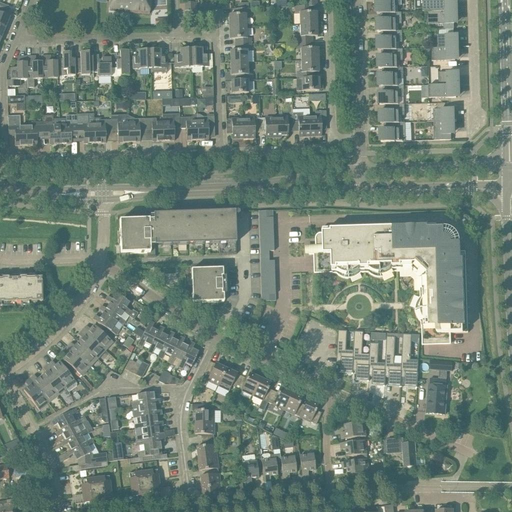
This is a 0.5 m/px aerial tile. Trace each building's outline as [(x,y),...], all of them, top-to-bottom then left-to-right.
[(150,0),(110,0),(110,11),(149,14),(150,0)] [(376,2),(377,14),(401,13),(398,13),(397,6),(401,6),(400,0),(381,0),(382,2),(376,2)] [(421,0),(422,13),(457,12),(457,3),(453,4),(453,0),(421,0)] [(196,11),(196,3),(185,3),(185,11),(196,11)] [(9,7),(0,4),(0,10),(6,13),(9,7)] [(311,7),(304,7),(295,8),(295,14),(299,14),(300,25),(317,25),(316,13),(311,13),(311,7)] [(229,16),(229,28),(246,27),(246,16),(250,15),(250,9),(244,9),(234,9),(234,15),(229,16)] [(443,30),(453,30),(453,25),(454,24),(454,20),(457,20),(457,12),(422,13),(426,13),(427,25),(443,25),(443,30)] [(0,26),(5,28),(9,18),(0,14),(0,13),(0,26)] [(377,20),(377,32),(402,32),(402,31),(398,31),(398,24),(401,24),(401,13),(377,14),(382,14),(382,20),(377,20)] [(317,25),(300,25),(300,37),(296,37),(296,44),(312,43),(312,37),(317,37),(317,25)] [(246,27),(229,28),(229,40),(235,40),(235,46),(251,45),(251,38),(246,38),(246,27)] [(402,32),(377,32),(377,33),(383,33),(383,38),(377,39),(378,51),(402,50),(399,50),(399,43),(402,43),(402,32)] [(437,36),(437,49),(458,48),(458,40),(454,40),(454,35),(437,36)] [(301,50),(301,61),(318,61),(318,49),(312,49),(312,43),(296,44),(296,50),(301,50)] [(230,52),(230,64),(247,63),(247,52),(251,51),(251,45),(235,46),(235,51),(230,52)] [(458,48),(437,49),(431,49),(432,62),(455,61),(455,56),(459,56),(458,48)] [(175,69),(191,68),(191,49),(180,49),(180,56),(174,56),(174,66),(175,69)] [(202,49),(191,49),(191,68),(208,67),(208,55),(202,55),(202,49)] [(133,70),(150,69),(149,50),(138,51),(138,57),(132,57),(133,67),(133,70)] [(160,50),(149,50),(150,69),(167,69),(166,66),(166,56),(160,56),(160,50)] [(378,57),(378,69),(403,68),(399,68),(399,61),(403,61),(402,50),(378,51),(383,51),(383,57),(378,57)] [(116,54),(110,55),(110,58),(111,69),(111,77),(129,76),(129,61),(128,51),(119,51),(119,52),(120,52),(120,57),(116,57),(116,54)] [(75,59),(75,74),(81,73),(81,76),(89,76),(89,73),(93,73),(92,56),(92,54),(92,55),(89,55),(89,52),(80,53),(80,59),(75,59)] [(75,59),(71,60),(70,53),(62,53),(62,60),(57,60),(57,62),(57,79),(57,86),(60,86),(60,76),(75,76),(75,74),(75,59)] [(92,56),(93,73),(97,73),(97,77),(111,77),(111,69),(110,58),(102,59),(102,61),(99,61),(98,55),(92,56)] [(41,62),(42,79),(48,79),(48,80),(57,79),(57,62),(51,62),(51,56),(41,57),(41,62)] [(19,80),(27,80),(26,63),(26,57),(26,63),(17,63),(17,69),(10,69),(11,80),(7,81),(7,87),(12,87),(12,88),(19,88),(19,80)] [(35,57),(26,57),(26,63),(27,80),(32,80),(42,80),(41,62),(41,57),(41,62),(36,62),(35,57)] [(318,61),(301,61),(301,73),(297,73),(297,80),(319,79),(313,79),(313,73),(318,73),(318,61)] [(231,82),(252,81),(252,74),(248,75),(247,63),(230,64),(231,76),(236,76),(236,81),(231,82)] [(379,75),(379,87),(404,87),(404,86),(400,86),(400,80),(403,79),(403,68),(378,69),(384,69),(384,75),(379,75)] [(438,86),(459,85),(459,77),(455,77),(455,73),(445,73),(438,73),(438,86)] [(319,79),(297,80),(296,80),(296,92),(319,91),(319,79)] [(252,81),(231,82),(231,94),(241,94),(248,93),(248,82),(252,81)] [(438,86),(428,86),(429,99),(446,98),(456,98),(456,94),(459,94),(459,85),(438,86)] [(379,94),(380,106),(404,105),(401,105),(400,98),(404,98),(404,87),(379,87),(379,88),(384,88),(385,93),(379,94)] [(206,92),(202,93),(202,98),(212,98),(212,88),(206,88),(206,92)] [(326,94),(310,94),(310,102),(327,101),(326,94)] [(25,104),(24,97),(7,97),(7,105),(25,104)] [(202,108),(206,103),(206,99),(197,100),(197,108),(202,108)] [(433,123),(454,122),(454,114),(450,114),(450,109),(445,110),(445,104),(437,104),(437,110),(433,110),(433,123)] [(404,105),(380,106),(385,106),(385,112),(380,112),(380,124),(405,123),(401,123),(401,116),(405,116),(404,105)] [(293,130),(298,130),(299,137),(310,137),(309,117),(309,110),(292,110),(293,118),(293,130)] [(309,117),(310,137),(321,137),(321,129),(326,129),(326,112),(316,112),(316,117),(309,117)] [(77,133),(76,115),(65,116),(66,121),(59,121),(59,126),(60,145),(71,145),(71,133),(77,133)] [(83,144),(94,144),(94,125),(88,125),(88,115),(76,115),(77,133),(83,132),(83,144)] [(196,115),(197,122),(197,141),(208,140),(208,128),(214,128),(214,117),(204,117),(203,117),(199,115),(196,115)] [(26,146),(25,127),(19,127),(18,116),(8,117),(8,135),(14,134),(15,147),(26,146)] [(60,145),(59,126),(53,126),(53,116),(42,116),(42,123),(43,134),(49,133),(49,146),(60,145)] [(111,120),(111,131),(117,131),(118,143),(129,143),(128,124),(128,117),(128,116),(111,116),(111,120)] [(139,131),(145,130),(145,119),(134,120),(128,117),(128,124),(129,143),(140,143),(139,131)] [(169,123),(162,123),(163,142),(174,141),(174,129),(180,129),(179,118),(169,119),(169,123)] [(186,141),(197,141),(197,122),(190,122),(190,118),(179,118),(180,129),(186,129),(186,141)] [(276,138),(276,118),(265,118),(265,119),(259,119),(260,131),(265,131),(265,139),(276,138)] [(276,118),(276,138),(288,138),(287,130),(293,130),(293,118),(287,118),(276,118)] [(145,119),(145,130),(151,130),(152,142),(163,142),(162,123),(156,123),(156,119),(145,119)] [(232,140),(243,139),(243,119),(232,119),(232,120),(226,120),(226,132),(232,132),(232,140)] [(243,119),(243,139),(254,139),(254,131),(260,131),(259,119),(254,119),(243,119)] [(100,125),(94,125),(94,144),(105,144),(105,131),(111,131),(111,120),(100,121),(100,125)] [(454,122),(433,123),(433,131),(434,141),(451,141),(451,130),(454,130),(454,122)] [(32,127),(25,127),(26,146),(37,146),(37,134),(43,134),(42,123),(31,123),(32,127)] [(405,123),(380,124),(386,124),(386,130),(380,130),(381,143),(405,142),(405,123)] [(274,251),(272,211),(258,212),(261,298),(261,302),(275,301),(274,261),(269,261),(269,252),(274,251)] [(235,214),(235,213),(150,215),(150,221),(149,221),(149,220),(126,221),(119,221),(119,231),(124,231),(125,244),(120,244),(120,254),(147,253),(147,257),(146,257),(146,258),(148,258),(148,259),(154,259),(154,258),(156,257),(154,257),(154,247),(154,242),(161,241),(161,246),(170,246),(170,241),(177,241),(177,246),(187,246),(186,241),(193,240),(193,245),(203,245),(203,240),(209,240),(209,245),(219,244),(219,255),(218,255),(218,256),(236,255),(235,217),(237,217),(238,216),(239,216),(239,215),(239,214),(238,213),(237,213),(236,213),(235,214)] [(436,229),(436,224),(323,227),(323,233),(320,234),(319,234),(318,234),(317,235),(316,236),(316,237),(315,238),(315,239),(316,245),(308,246),(309,255),(314,255),(316,255),(316,273),(314,273),(314,274),(332,273),(332,274),(336,274),(337,275),(338,276),(340,276),(341,277),(342,278),(343,278),(345,279),(346,279),(349,279),(349,273),(364,273),(368,273),(369,274),(370,275),(372,275),(373,276),(374,277),(375,277),(377,277),(378,278),(380,278),(381,278),(381,273),(393,272),(397,272),(399,272),(413,272),(419,277),(420,289),(420,297),(419,298),(418,299),(417,301),(417,302),(416,303),(416,304),(415,306),(415,307),(415,309),(415,310),(420,310),(421,326),(422,342),(441,342),(441,344),(450,344),(450,339),(450,334),(468,333),(465,252),(460,252),(460,244),(447,244),(444,242),(444,229),(436,229)] [(199,304),(199,303),(223,303),(223,295),(226,295),(226,291),(225,281),(225,277),(223,277),(222,269),(222,264),(222,263),(198,264),(198,265),(199,265),(199,270),(198,270),(191,270),(191,281),(196,281),(197,293),(192,293),(192,304),(199,304)] [(0,302),(42,302),(42,278),(0,278),(0,302)] [(123,313),(129,316),(132,312),(126,308),(130,303),(116,294),(112,300),(108,297),(105,301),(109,304),(110,303),(123,313)] [(103,313),(117,322),(122,326),(125,322),(120,318),(123,313),(110,303),(109,304),(106,309),(101,306),(99,310),(103,313)] [(98,323),(104,327),(116,335),(119,331),(114,327),(117,322),(103,313),(99,319),(95,316),(92,320),(98,323)] [(144,327),(148,320),(143,317),(139,323),(144,327)] [(144,333),(141,338),(137,347),(142,349),(144,344),(150,346),(158,332),(157,332),(152,329),(154,324),(150,322),(144,333)] [(104,327),(98,323),(95,326),(94,325),(90,330),(86,326),(82,331),(105,351),(113,343),(100,331),(104,327)] [(150,346),(147,352),(152,354),(155,349),(160,351),(160,352),(168,337),(162,334),(164,329),(160,327),(157,332),(158,332),(150,346)] [(141,338),(144,333),(136,328),(133,333),(141,338)] [(78,342),(97,360),(105,351),(82,331),(78,335),(82,338),(78,342)] [(347,332),(338,331),(337,350),(336,364),(337,364),(339,364),(343,364),(343,370),(343,373),(344,373),(352,374),(353,374),(353,372),(352,372),(354,351),(353,351),(346,351),(347,332)] [(168,337),(160,352),(160,351),(157,357),(162,360),(165,354),(170,357),(178,342),(172,339),(174,334),(170,332),(168,337)] [(368,377),(369,359),(370,355),(369,355),(362,354),(363,333),(354,332),(353,351),(354,351),(352,372),(353,372),(359,372),(359,378),(359,381),(367,381),(367,382),(369,382),(369,377),(368,377)] [(401,378),(401,384),(407,385),(407,387),(407,388),(408,388),(416,388),(417,388),(418,373),(418,361),(410,360),(412,335),(403,335),(403,338),(401,365),(402,365),(401,378)] [(175,359),(180,362),(181,362),(188,347),(182,344),(184,339),(180,337),(178,342),(170,357),(167,362),(172,365),(175,359)] [(387,337),(386,337),(385,364),(385,378),(391,378),(391,384),(391,386),(391,387),(399,387),(401,387),(401,384),(401,378),(402,365),(401,365),(394,364),(395,338),(387,337)] [(89,368),(97,360),(78,342),(74,347),(71,343),(67,348),(89,368)] [(134,348),(124,342),(122,346),(131,354),(134,348)] [(188,347),(181,362),(180,362),(177,368),(182,370),(185,364),(191,367),(199,352),(192,349),(194,345),(190,342),(188,347)] [(385,378),(385,364),(378,363),(379,344),(370,344),(369,355),(370,355),(369,359),(368,377),(369,377),(375,377),(375,383),(375,385),(375,386),(383,386),(383,387),(384,387),(385,378)] [(81,377),(89,368),(67,348),(63,352),(67,355),(63,360),(81,377)] [(125,370),(135,375),(140,366),(130,360),(125,370)] [(48,365),(66,390),(68,393),(76,387),(77,384),(60,362),(55,366),(52,362),(48,365)] [(140,366),(135,375),(140,378),(141,377),(142,378),(148,365),(142,362),(140,366)] [(218,387),(226,369),(215,364),(215,365),(209,362),(204,373),(210,376),(207,382),(218,387)] [(452,363),(440,362),(439,371),(452,372),(452,363)] [(57,397),(66,390),(48,365),(43,369),(46,373),(42,376),(57,397)] [(226,369),(218,387),(229,392),(231,386),(236,388),(241,377),(236,375),(237,374),(226,369)] [(163,371),(160,378),(156,385),(158,382),(164,385),(170,374),(163,371)] [(156,385),(160,378),(149,373),(145,382),(150,385),(156,385)] [(241,377),(236,388),(241,391),(252,396),(260,379),(249,374),(246,379),(241,377)] [(48,404),(57,397),(42,376),(37,380),(34,376),(30,379),(48,404)] [(176,385),(179,380),(173,377),(169,385),(176,385)] [(92,388),(83,378),(79,381),(89,391),(92,388)] [(39,411),(48,404),(30,379),(25,383),(28,387),(23,390),(39,411)] [(260,379),(252,396),(263,401),(268,403),(273,391),(268,389),(271,384),(260,379)] [(426,414),(435,415),(438,380),(430,379),(429,385),(427,404),(426,414)] [(446,381),(438,380),(435,415),(444,416),(445,406),(447,387),(446,387),(446,381)] [(273,391),(268,403),(273,405),(272,406),(283,411),(291,393),(280,388),(278,394),(273,391)] [(138,407),(155,404),(155,405),(160,404),(159,399),(154,400),(153,393),(137,395),(137,402),(131,402),(132,408),(138,407)] [(299,418),(299,417),(304,406),(300,404),(302,398),(291,393),(283,411),(294,416),(294,415),(299,418)] [(109,411),(115,410),(117,410),(115,398),(107,399),(109,411)] [(101,414),(107,413),(105,399),(99,400),(101,414)] [(307,401),(299,417),(299,418),(310,423),(311,423),(316,425),(321,414),(316,411),(318,406),(307,401)] [(133,419),(140,418),(156,416),(161,415),(161,410),(156,411),(155,405),(155,404),(138,407),(132,408),(133,419)] [(195,411),(195,423),(214,423),(214,411),(213,411),(213,405),(201,405),(201,411),(195,411)] [(75,423),(75,422),(72,417),(77,414),(75,409),(50,423),(52,427),(57,425),(60,430),(60,431),(75,423)] [(115,410),(109,411),(110,422),(117,421),(116,421),(115,410)] [(163,427),(162,422),(157,423),(156,416),(140,418),(133,419),(135,430),(141,429),(158,427),(163,427)] [(75,423),(60,431),(60,430),(55,433),(58,437),(62,435),(65,440),(65,441),(80,433),(80,432),(77,427),(83,424),(86,422),(84,418),(80,419),(75,422),(75,423)] [(117,421),(110,422),(111,431),(118,430),(117,421)] [(214,423),(195,423),(195,435),(200,435),(201,442),(214,440),(213,435),(214,435),(214,423)] [(351,439),(361,437),(366,437),(366,433),(364,423),(344,425),(345,432),(345,433),(340,433),(341,440),(351,439)] [(135,430),(136,441),(164,438),(164,433),(159,434),(158,427),(141,429),(135,430)] [(86,429),(80,432),(80,433),(65,441),(65,440),(61,443),(63,447),(68,445),(71,450),(71,451),(86,443),(85,443),(83,437),(92,432),(91,428),(86,429)] [(282,430),(276,428),(273,435),(279,437),(282,430)] [(118,444),(116,433),(110,434),(111,445),(118,444)] [(164,438),(136,441),(139,458),(142,458),(147,457),(152,457),(157,456),(161,455),(160,450),(161,450),(160,443),(165,442),(164,438)] [(91,439),(85,443),(86,443),(71,451),(71,450),(66,453),(68,457),(73,455),(76,461),(78,461),(79,466),(82,466),(87,465),(92,464),(97,464),(102,463),(107,462),(113,462),(112,455),(112,454),(106,455),(106,454),(93,455),(91,453),(88,447),(94,444),(91,439)] [(416,467),(425,466),(425,457),(416,458),(415,444),(414,443),(413,444),(412,443),(402,444),(402,439),(386,440),(387,455),(403,454),(404,468),(416,467)] [(214,440),(201,442),(202,447),(196,448),(198,460),(216,457),(215,445),(214,445),(214,440)] [(367,455),(365,441),(340,444),(341,450),(346,450),(347,457),(367,455)] [(118,444),(111,445),(112,454),(112,455),(113,462),(123,460),(121,443),(118,444)] [(18,454),(17,448),(5,450),(6,456),(18,454)] [(276,467),(281,466),(280,459),(280,454),(269,456),(270,460),(261,461),(264,479),(264,482),(270,481),(270,477),(277,476),(276,467)] [(315,471),(313,455),(299,457),(302,477),(308,477),(308,472),(315,471)] [(205,471),(206,476),(218,474),(218,469),(216,457),(198,460),(199,471),(205,471)] [(264,479),(261,461),(261,457),(254,457),(255,462),(242,464),(243,471),(245,483),(245,485),(252,484),(251,479),(258,478),(257,470),(262,469),(264,479)] [(281,466),(282,476),(283,480),(289,479),(289,474),(296,473),(295,463),(294,457),(280,459),(281,466)] [(370,473),(368,460),(341,463),(342,469),(347,469),(348,476),(358,475),(369,474),(370,473)] [(0,479),(9,478),(7,465),(0,466),(0,479)] [(161,499),(157,470),(129,474),(132,502),(161,499)] [(219,474),(218,474),(206,476),(200,477),(201,489),(220,486),(219,474)] [(113,505),(109,477),(81,480),(84,509),(113,505)] [(222,498),(220,486),(201,489),(203,500),(222,498)] [(0,511),(13,511),(12,501),(0,503),(0,511)]
